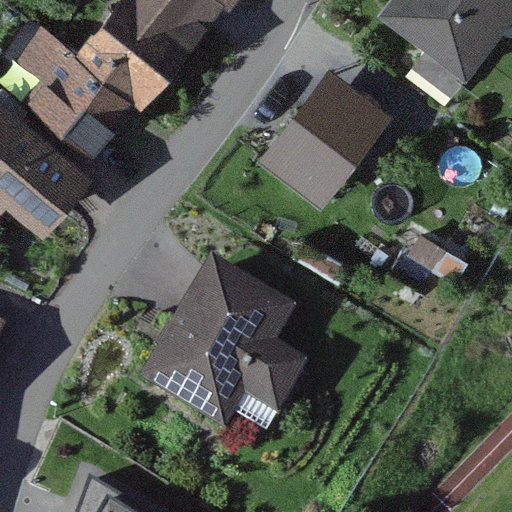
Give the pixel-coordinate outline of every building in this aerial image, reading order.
[(148,0),(131,20),(181,62),(233,0),(148,0)] [(511,0),(374,0),(357,22),(446,94),(511,12),(511,0)] [(82,60),(150,118),(190,70),(181,62),(131,20),(122,13),(82,60)] [(331,33),(266,132),(336,177),(401,78),(331,33)] [(58,72),(17,117),(77,170),(117,124),(58,72)] [(0,101),(0,220),(43,259),(102,193),(77,170),(17,117),(0,101)] [(212,285),(144,399),(230,450),(298,336),(212,285)] [(144,511),(92,482),(80,511),(144,511)]
